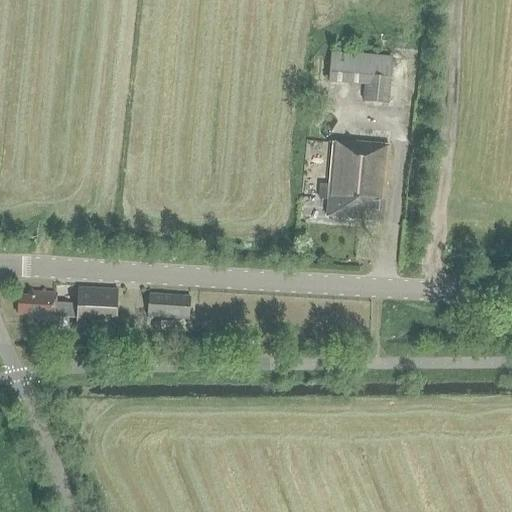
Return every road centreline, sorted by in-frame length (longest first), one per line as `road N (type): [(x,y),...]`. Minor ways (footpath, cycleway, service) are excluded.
road 1 (tertiary): [(511,295),(0,265)]
road 2 (unclassified): [(71,511),(0,335)]
